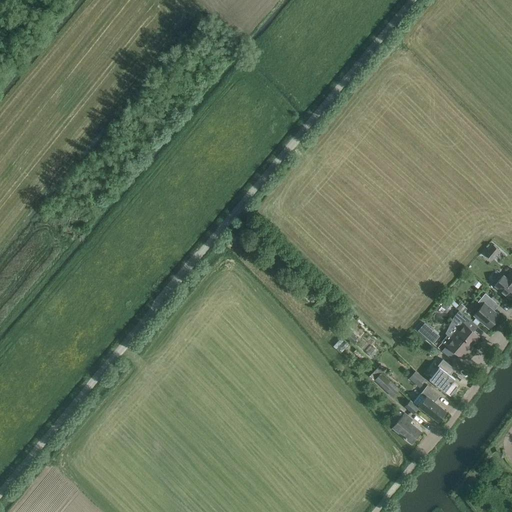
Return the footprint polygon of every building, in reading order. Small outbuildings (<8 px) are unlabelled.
[(493,244),(485,254),(492,259),(500,250),(493,244)] [(495,285),(503,291),(510,298),(511,295),(511,270),(506,277),(504,275),(495,285)] [(474,315),(482,321),(489,327),(500,315),(491,308),(496,302),(485,293),(478,301),(482,305),(474,315)] [(441,305),(446,309),(451,304),(446,299),(441,305)] [(462,303),(457,308),(459,310),(463,313),(467,308),(462,303)] [(443,341),(456,352),(464,358),(469,351),(467,350),(472,345),(479,336),(473,331),(477,325),(470,319),(463,313),(459,310),(455,316),(462,322),(450,336),(448,334),(443,341)] [(423,322),(417,329),(432,342),(438,335),(423,322)] [(340,331),(353,343),(358,338),(345,326),(340,331)] [(354,352),(361,359),(364,355),(357,349),(354,352)] [(439,366),(429,379),(450,395),(458,385),(453,381),(455,378),(450,374),(455,368),(443,359),(437,365),(439,366)] [(381,364),(377,369),(381,374),(386,369),(381,364)] [(377,369),(371,375),(393,396),(399,390),(381,374),(377,369)] [(420,387),(426,380),(426,379),(422,376),(416,372),(417,371),(415,370),(408,378),(420,387)] [(418,406),(431,415),(439,421),(447,411),(435,401),(440,394),(432,388),(427,384),(420,394),(414,401),(419,405),(418,406)] [(410,400),(405,405),(414,413),(419,409),(410,400)] [(394,428),(404,436),(411,442),(421,431),(410,422),(412,419),(405,413),(394,428)]
